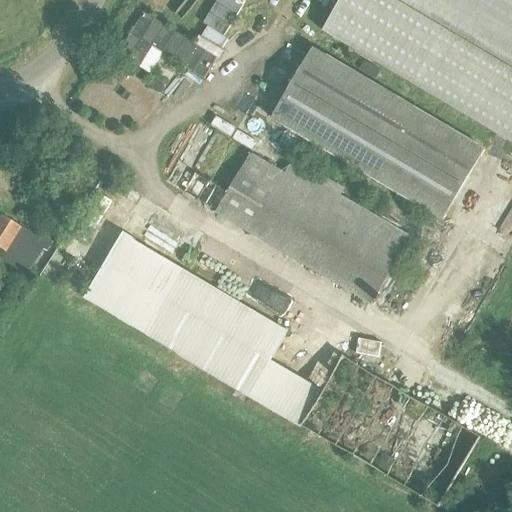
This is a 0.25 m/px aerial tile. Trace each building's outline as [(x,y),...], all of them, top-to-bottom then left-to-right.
[(144,14),(118,55),(150,75),(163,54),(204,79),(217,59),(220,60),(225,51),(222,50),(228,40),(224,37),(246,0),(217,0),(203,24),(207,27),(201,37),(199,36),(194,44),(144,14)] [(194,0),(209,10),(215,0),(194,0)] [(511,0),(341,0),(323,31),(511,142),(511,0)] [(485,150),(314,48),(271,120),(443,221),(485,150)] [(220,114),(215,124),(237,134),(241,123),(220,114)] [(241,128),(237,137),(257,146),(261,137),(241,128)] [(251,154),(217,212),(373,304),(413,238),(341,196),(345,189),(294,159),(285,174),(251,154)] [(62,208),(45,235),(58,243),(75,216),(62,208)] [(0,260),(21,274),(24,268),(28,271),(42,249),(46,252),(52,242),(39,234),(37,237),(20,227),(19,228),(0,216),(0,260)] [(121,233),(82,299),(301,428),(323,391),(272,362),(289,332),(121,233)] [(228,280),(237,251),(210,242),(201,271),(228,280)] [(55,448),(64,429),(44,420),(35,439),(55,448)] [(109,442),(96,463),(117,477),(131,456),(109,442)] [(35,479),(48,462),(29,448),(16,465),(35,479)] [(15,472),(3,491),(24,504),(35,485),(15,472)] [(370,510),(378,496),(364,488),(357,502),(370,510)] [(0,511),(12,511),(14,505),(0,501),(0,511)]
